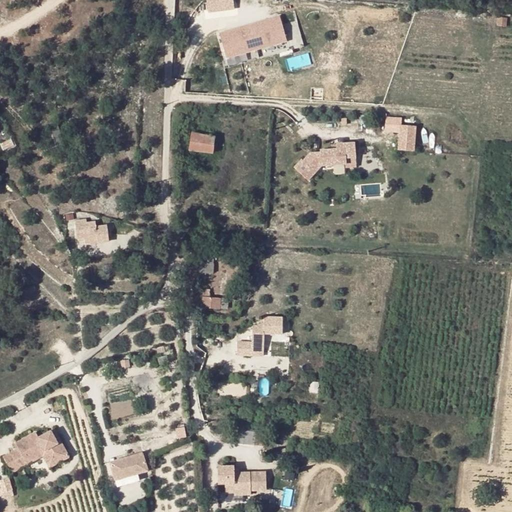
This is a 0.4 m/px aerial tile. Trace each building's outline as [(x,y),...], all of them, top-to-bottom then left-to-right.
[(233,0),(206,0),(207,11),(234,10),(233,0)] [(225,58),(284,38),(277,15),(217,34),(225,58)] [(505,18),(498,17),(497,24),(505,26),(505,18)] [(309,53),(287,59),(289,69),(312,64),(309,53)] [(414,152),(416,125),(402,124),(402,117),(385,116),(384,132),(397,133),(396,150),(414,152)] [(54,118),(40,122),(46,140),(58,136),(54,118)] [(214,140),(190,136),(187,153),(211,157),(214,140)] [(335,150),(295,153),(296,173),(356,168),(354,141),(334,143),(335,150)] [(85,228),(75,229),(76,239),(86,239),(95,238),(98,239),(98,229),(88,228),(85,228)] [(217,255),(211,254),(211,261),(204,260),(204,271),(216,272),(217,255)] [(213,289),(209,289),(208,291),(203,291),(202,297),(206,297),(205,307),(223,309),(223,299),(212,298),(213,289)] [(283,321),(270,320),(270,325),(270,335),(282,336),(283,321)] [(221,394),(248,394),(248,383),(221,383),(221,394)] [(50,431),(47,433),(53,445),(56,443),(50,431)] [(11,445),(14,450),(21,463),(40,452),(47,465),(54,462),(55,464),(64,459),(56,443),(53,445),(47,433),(34,439),(32,434),(11,445)] [(251,435),(236,433),(235,446),(250,447),(251,435)] [(251,435),(250,447),(258,448),(259,436),(251,435)] [(14,450),(7,454),(16,470),(23,466),(21,463),(14,450)] [(40,452),(21,463),(23,466),(39,457),(45,469),(55,464),(54,462),(47,465),(40,452)] [(7,454),(0,457),(0,461),(7,474),(16,470),(7,454)] [(141,458),(132,460),(133,468),(119,470),(121,481),(136,478),(145,476),(141,458)] [(132,460),(109,464),(111,472),(119,470),(133,468),(132,460)] [(233,469),(216,469),(217,487),(224,487),(224,496),(233,495),(233,493),(249,492),(249,494),(265,493),(264,475),(238,476),(238,477),(233,477),(233,472),(233,469)] [(119,470),(111,472),(114,483),(121,481),(119,470)] [(121,481),(114,483),(115,489),(137,484),(136,478),(121,481)]
